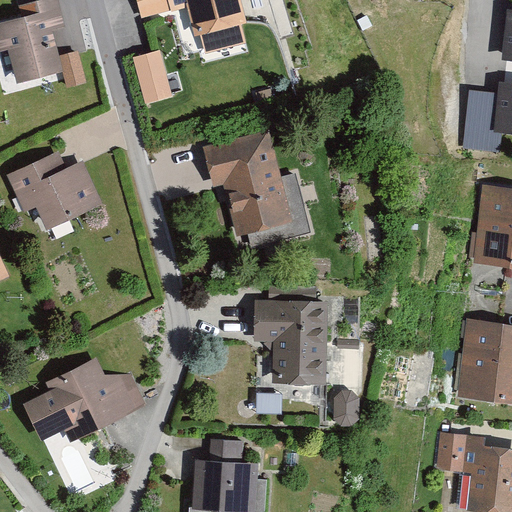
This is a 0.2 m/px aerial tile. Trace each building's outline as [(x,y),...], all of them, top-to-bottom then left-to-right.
[(63,0),(25,8),(28,20),(0,26),(0,51),(1,54),(13,52),(21,87),(67,77),(69,88),(91,83),(84,54),(64,59),(58,31),(70,28),(63,0)] [(177,13),(173,0),(141,0),(148,21),(177,13)] [(251,0),(195,0),(205,37),(257,23),(251,0)] [(178,98),(165,52),(139,59),(152,105),(178,98)] [(511,85),(506,85),(501,133),(511,134),(511,85)] [(299,225),(280,134),(210,149),(220,194),(235,191),(244,236),(299,225)] [(69,170),(60,153),(10,177),(29,215),(45,208),(57,233),(108,207),(86,162),(69,170)] [(511,191),(490,189),(482,264),(511,266),(511,191)] [(0,285),(14,278),(0,248),(0,285)] [(337,386),(338,305),(264,305),(264,346),(282,346),(281,385),(337,386)] [(511,326),(469,323),(463,400),(511,403),(511,326)] [(149,412),(133,379),(108,379),(100,363),(50,386),(53,393),(29,404),(49,444),(70,434),(75,446),(149,412)] [(352,395),(340,403),(341,421),(352,431),(362,431),(371,423),(371,403),(361,395),(352,395)] [(469,473),(472,438),(445,435),(442,471),(469,473)] [(197,511),(261,511),(265,468),(247,466),(249,449),(216,446),(215,465),(200,464),(196,511),(197,511)] [(488,511),(511,511),(511,451),(480,449),(474,511),(488,511)]
